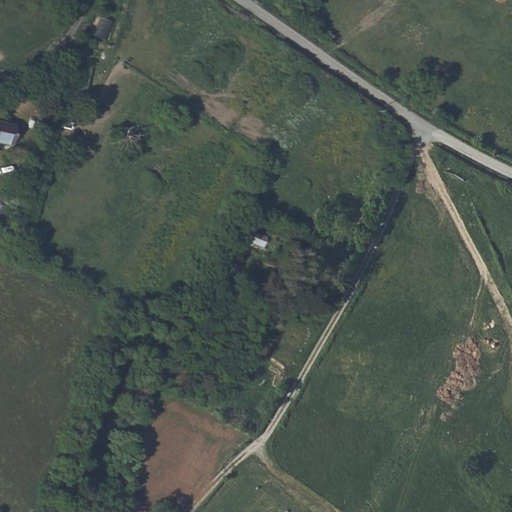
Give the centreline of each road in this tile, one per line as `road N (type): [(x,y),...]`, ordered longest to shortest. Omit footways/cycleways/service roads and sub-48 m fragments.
road 1 (track): [(423,129),(375,240),(263,441),(188,511)]
road 2 (unclassified): [(238,0),(423,129),(511,172)]
road 3 (track): [(418,141),(511,329)]
road 4 (unclassified): [(0,85),(54,52),(85,0)]
